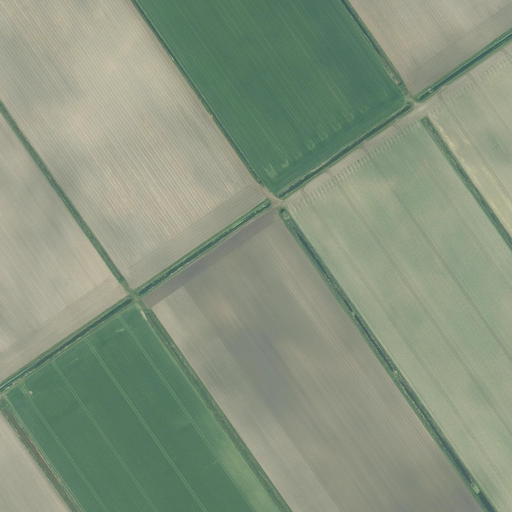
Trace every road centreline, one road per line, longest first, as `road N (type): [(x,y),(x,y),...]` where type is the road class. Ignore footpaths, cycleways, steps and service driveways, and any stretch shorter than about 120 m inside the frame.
road 1 (track): [(0,395),(511,41)]
road 2 (track): [(274,206),(126,0)]
